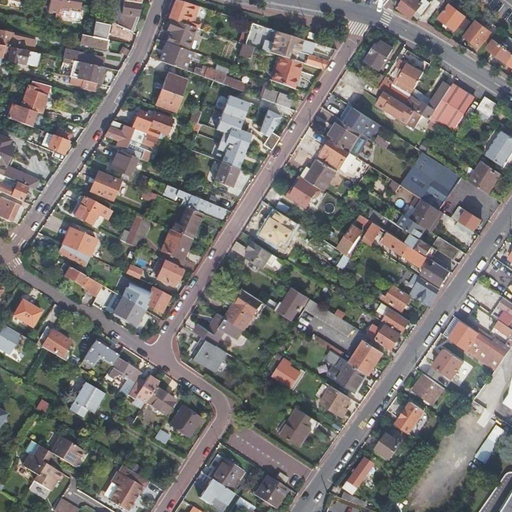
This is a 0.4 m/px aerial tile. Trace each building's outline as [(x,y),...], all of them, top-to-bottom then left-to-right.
[(42,0),(42,3),(49,4),(48,11),(57,12),(56,18),(57,20),(65,21),(67,19),(68,12),(69,12),(69,9),(79,11),(80,0),(42,0)] [(141,3),(123,0),(121,15),(117,25),(130,30),(136,16),(139,16),(141,3)] [(183,2),(177,0),(175,0),(171,12),(169,19),(171,20),(181,23),(199,29),(201,24),(193,21),(198,6),(183,2)] [(402,12),(411,19),(413,16),(417,19),(419,16),(420,16),(430,3),(425,0),(422,0),(420,3),(416,0),(402,0),(396,8),(402,12)] [(465,18),(449,6),(439,19),(455,31),(465,18)] [(170,31),(166,42),(193,52),(201,29),(199,29),(181,23),(171,20),(167,30),(170,31)] [(490,33),(475,21),(463,37),(479,48),(490,33)] [(95,22),(93,37),(106,40),(108,32),(109,25),(95,22)] [(254,43),(260,26),(251,23),(244,44),(253,47),(258,49),(259,45),(254,43)] [(511,40),(511,39),(499,29),(493,37),(494,41),(501,46),(503,43),(504,42),(509,45),(511,40)] [(0,44),(4,46),(12,48),(28,51),(30,52),(33,39),(0,31),(0,44)] [(93,37),(82,35),(80,42),(106,48),(107,40),(106,40),(93,37)] [(380,71),(393,49),(381,41),(378,46),(376,44),(370,54),(366,62),(380,71)] [(501,46),(494,41),(488,49),(511,67),(511,54),(504,48),(506,45),(503,43),(501,46)] [(249,58),(253,47),(244,44),(243,43),(238,55),(239,55),(249,58)] [(275,45),(272,53),(280,55),(287,57),(290,50),(275,45)] [(25,64),(28,51),(12,48),(4,46),(2,56),(9,58),(8,60),(25,64)] [(324,65),(327,61),(309,56),(309,54),(292,49),(289,58),(294,60),(295,57),(295,55),(299,56),(298,58),(306,60),(306,62),(323,67),(324,65)] [(64,50),(63,59),(102,67),(103,58),(64,50)] [(294,60),(289,58),(287,57),(280,55),(272,80),(293,88),(302,62),(294,60)] [(96,83),(100,84),(104,68),(102,67),(63,59),(62,62),(72,64),(69,77),(71,77),(96,83)] [(405,104),(414,89),(422,72),(408,63),(404,70),(401,68),(394,83),(385,78),(379,88),(384,91),(405,104)] [(189,71),(212,80),(250,93),(251,89),(249,88),(250,85),(225,76),(228,69),(217,65),(214,71),(202,67),(201,70),(195,68),(194,70),(190,69),(189,71)] [(167,73),(156,104),(175,112),(178,105),(183,107),(185,103),(179,100),(187,80),(167,73)] [(379,73),(372,84),(378,87),(384,77),(379,73)] [(94,90),(96,83),(71,77),(69,83),(94,90)] [(424,95),(414,89),(405,104),(423,116),(429,120),(450,86),(445,82),(433,101),(429,107),(420,101),(424,95)] [(431,121),(441,127),(449,133),(452,128),(453,129),(473,98),(452,84),(450,86),(429,120),(431,121)] [(24,96),(21,106),(34,111),(40,113),(46,95),(35,92),(36,88),(28,86),(24,96)] [(265,87),(261,98),(288,108),(292,97),(265,87)] [(264,102),(236,91),(230,108),(258,119),(264,102)] [(405,104),(384,91),(376,104),(415,128),(423,116),(405,104)] [(433,101),(424,95),(420,101),(429,107),(433,101)] [(476,109),(489,118),(496,107),(497,105),(484,97),(476,109)] [(21,106),(15,121),(29,126),(34,111),(21,106)] [(344,123),(353,109),(348,106),(339,120),(344,123)] [(139,109),(132,127),(157,136),(159,131),(166,134),(172,118),(153,111),(152,114),(148,112),(139,109)] [(353,109),(344,123),(361,134),(369,139),(370,140),(380,125),(353,109)] [(196,110),(192,121),(196,123),(200,111),(196,110)] [(338,119),(326,137),(330,140),(349,152),(361,134),(344,123),(339,120),(338,119)] [(132,127),(113,120),(110,126),(105,134),(119,140),(117,146),(122,148),(121,150),(136,157),(140,158),(146,161),(150,151),(148,150),(149,146),(155,148),(159,137),(157,136),(132,127)] [(427,127),(436,134),(441,127),(431,121),(427,127)] [(200,124),(197,131),(190,149),(207,156),(217,130),(208,127),(200,124)] [(230,135),(217,130),(207,156),(219,160),(225,145),(262,160),(266,150),(253,145),(256,135),(234,126),(230,135)] [(68,141),(71,142),(73,133),(62,129),(60,133),(59,137),(68,141)] [(484,155),(503,167),(511,152),(511,137),(500,130),(484,155)] [(68,141),(59,137),(50,134),(49,137),(48,138),(51,139),(48,147),(63,153),(68,141)] [(349,152),(356,157),(369,139),(361,134),(349,152)] [(0,136),(0,174),(4,176),(17,181),(28,186),(41,192),(46,185),(37,181),(37,179),(6,166),(6,165),(10,167),(13,159),(10,157),(14,148),(8,145),(10,141),(0,136)] [(349,152),(330,140),(320,156),(339,168),(349,152)] [(121,150),(118,149),(111,167),(123,172),(121,177),(127,179),(131,171),(136,157),(121,150)] [(411,167),(399,185),(423,200),(439,211),(450,195),(460,179),(420,153),(411,167)] [(134,172),(140,158),(136,157),(131,171),(134,172)] [(307,167),(300,176),(324,191),(337,171),(318,159),(311,169),(307,167)] [(231,185),(238,168),(222,161),(215,179),(231,185)] [(469,182),(487,194),(500,175),(482,163),(469,182)] [(113,178),(97,171),(89,191),(106,198),(112,200),(120,181),(113,178)] [(0,174),(0,190),(22,201),(28,186),(17,181),(14,189),(2,183),(4,176),(0,174)] [(321,191),(299,177),(287,196),(305,208),(314,194),(318,196),(321,191)] [(222,214),(225,208),(166,184),(163,193),(174,197),(175,193),(182,196),(179,203),(186,205),(195,209),(196,206),(221,217),(222,214)] [(155,193),(143,188),(140,196),(152,201),(155,193)] [(0,215),(10,221),(16,223),(23,207),(1,197),(0,200),(0,215)] [(108,210),(84,197),(74,215),(91,224),(97,213),(104,217),(108,210)] [(284,205),(273,198),(269,204),(280,211),(284,205)] [(423,200),(411,219),(414,221),(426,229),(429,231),(436,219),(438,220),(443,213),(439,211),(423,200)] [(191,237),(202,212),(194,209),(186,205),(179,222),(175,220),(171,229),(191,237)] [(459,207),(451,219),(467,229),(469,227),(474,230),(480,220),(459,207)] [(294,222),(275,210),(260,234),(278,246),(294,222)] [(142,216),(136,214),(132,224),(138,227),(142,216)] [(10,221),(0,215),(0,225),(4,227),(5,226),(8,227),(10,221)] [(373,224),(360,215),(356,222),(369,230),(373,224)] [(405,215),(398,225),(407,231),(412,234),(419,239),(426,229),(414,221),(411,219),(405,215)] [(132,224),(124,242),(130,245),(138,227),(132,224)] [(369,230),(362,240),(369,245),(381,228),(373,224),(369,230)] [(361,231),(353,226),(338,249),(347,254),(361,231)] [(69,228),(62,243),(89,256),(96,240),(69,228)] [(182,260),(191,237),(171,229),(170,228),(161,251),(182,260)] [(405,244),(389,234),(383,243),(420,267),(422,264),(427,267),(421,275),(440,288),(444,283),(450,273),(428,259),(405,244)] [(419,239),(412,234),(405,244),(428,259),(434,249),(432,247),(419,239)] [(438,237),(432,247),(434,249),(453,260),(460,251),(438,237)] [(249,251),(245,257),(255,264),(264,250),(252,242),(247,249),(249,251)] [(59,251),(84,266),(89,256),(62,243),(59,251)] [(62,262),(49,255),(47,258),(60,266),(62,262)] [(174,267),(175,265),(165,260),(159,272),(165,276),(163,278),(169,281),(170,278),(177,281),(182,271),(174,267)] [(126,273),(137,278),(141,270),(130,264),(126,273)] [(61,274),(97,294),(102,285),(66,265),(61,274)] [(428,305),(439,290),(421,278),(420,280),(415,277),(409,285),(414,288),(411,294),(428,305)] [(122,297),(143,309),(146,305),(160,312),(169,296),(152,288),(149,293),(129,283),(122,297)] [(411,297),(394,286),(387,297),(384,295),(382,298),(399,310),(402,304),(405,306),(411,297)] [(293,288),(278,313),(291,321),(306,297),(293,288)] [(262,303),(245,292),(237,303),(235,301),(230,309),(225,317),(242,329),(244,330),(262,303)] [(135,323),(143,309),(122,297),(114,312),(135,323)] [(511,303),(504,298),(497,306),(509,315),(503,324),(511,330),(511,303)] [(354,328),(318,304),(310,299),(304,310),(348,337),(354,328)] [(31,327),(40,311),(24,301),(20,307),(18,306),(12,315),(31,327)] [(390,309),(381,322),(386,325),(401,334),(409,321),(390,309)] [(225,317),(217,313),(207,329),(198,323),(193,330),(205,338),(214,344),(219,338),(223,331),(235,339),(242,329),(225,317)] [(506,357),(511,350),(498,341),(496,343),(494,342),(493,343),(462,321),(456,317),(443,336),(449,340),(466,352),(495,372),(496,371),(506,357)] [(465,317),(462,321),(493,343),(494,342),(496,339),(465,317)] [(508,336),(511,330),(503,324),(499,321),(494,328),(507,338),(508,336)] [(29,339),(4,325),(0,331),(0,348),(8,354),(12,348),(20,352),(29,339)] [(401,334),(386,325),(382,330),(374,325),(367,336),(375,341),(390,350),(401,334)] [(45,341),(41,347),(43,348),(65,361),(67,357),(61,354),(70,341),(46,326),(39,337),(45,341)] [(317,336),(314,341),(323,346),(326,342),(322,339),(317,336)] [(214,344),(205,338),(200,344),(193,340),(186,352),(215,371),(226,352),(214,344)] [(117,354),(94,340),(77,368),(87,373),(95,360),(109,368),(110,366),(117,354)] [(326,342),(323,346),(341,358),(344,354),(326,342)] [(350,363),(366,374),(369,375),(382,354),(364,342),(357,353),(350,363)] [(433,367),(452,380),(464,363),(445,350),(433,367)] [(112,367),(110,366),(109,368),(103,376),(103,377),(110,381),(115,374),(121,377),(123,375),(134,381),(137,377),(139,372),(117,359),(112,367)] [(300,373),(283,362),(273,376),(291,387),(300,373)] [(350,363),(349,363),(336,382),(351,392),(357,383),(360,384),(366,374),(350,363)] [(444,389),(425,375),(413,391),(433,405),(444,389)] [(143,381),(137,377),(134,381),(131,385),(125,395),(133,399),(135,398),(144,403),(145,401),(154,387),(157,382),(147,376),(143,381)] [(103,394),(84,382),(68,409),(82,417),(86,410),(93,414),(97,408),(95,407),(103,394)] [(125,382),(119,392),(125,395),(131,385),(125,382)] [(350,399),(330,386),(318,403),(341,418),(346,409),(344,407),(350,399)] [(174,399),(154,387),(145,401),(164,414),(174,399)] [(41,399),(36,408),(47,414),(52,405),(41,399)] [(395,425),(408,434),(424,411),(411,402),(395,425)] [(180,406),(172,419),(168,425),(187,437),(199,419),(180,406)] [(281,434),(285,437),(288,433),(303,443),(309,433),(312,435),(319,424),(297,409),(281,434)] [(125,421),(130,424),(133,419),(128,416),(125,421)] [(153,438),(164,444),(169,435),(159,428),(153,438)] [(495,454),(506,437),(497,431),(486,448),(495,454)] [(288,433),(285,437),(293,442),(300,447),(301,445),(303,443),(288,433)] [(376,449),(390,458),(400,443),(387,433),(376,449)] [(50,451),(51,452),(74,466),(83,451),(60,436),(50,451)] [(37,474),(45,461),(48,457),(51,452),(50,451),(30,443),(28,452),(23,465),(37,474)] [(342,488),(351,494),(372,464),(364,458),(342,488)] [(219,459),(208,475),(211,477),(230,489),(240,472),(219,459)] [(63,472),(45,461),(37,474),(34,480),(50,490),(56,480),(58,481),(63,472)] [(149,480),(121,464),(117,471),(116,470),(110,481),(117,485),(108,499),(126,510),(128,508),(131,507),(133,503),(133,500),(142,486),(144,488),(149,480)] [(289,488),(268,474),(254,494),(276,507),(289,488)] [(226,503),(234,492),(230,489),(211,477),(198,496),(207,502),(212,495),(226,503)] [(341,499),(364,508),(366,503),(344,493),(341,499)] [(511,511),(511,495),(501,511),(511,511)] [(245,510),(250,502),(240,497),(235,504),(245,510)] [(61,498),(53,511),(55,511),(76,511),(78,509),(61,498)]
